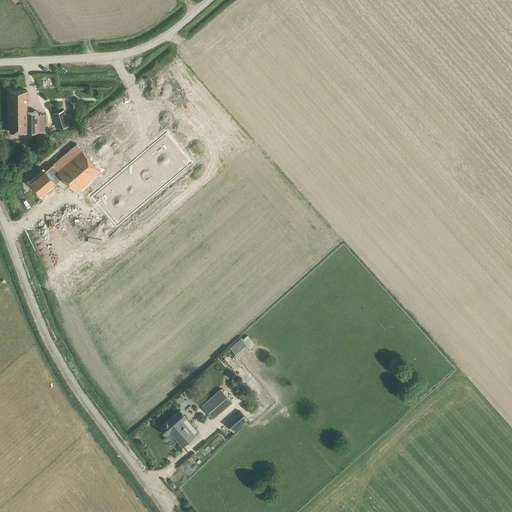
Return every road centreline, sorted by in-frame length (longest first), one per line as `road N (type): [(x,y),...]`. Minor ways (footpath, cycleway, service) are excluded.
road 1 (residential): [(168,511),(52,348),(0,217)]
road 2 (unclassified): [(0,62),(117,55),(158,40),(206,0)]
